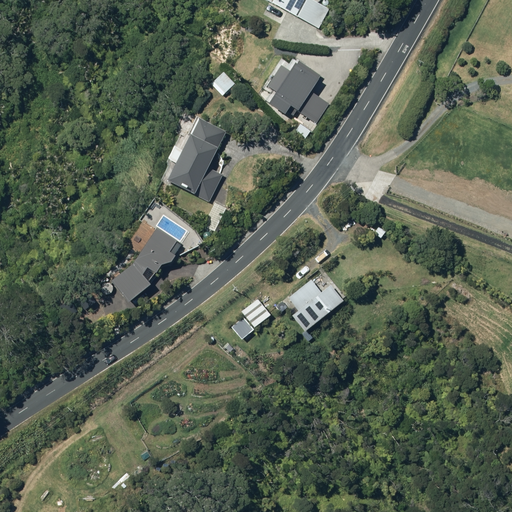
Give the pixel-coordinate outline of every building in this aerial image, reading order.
[(272,0),(270,3),(318,29),(328,10),(310,0),(272,0)] [(271,97),(263,108),(288,125),(295,115),(313,127),(327,106),(309,94),(318,80),(293,64),(285,76),(273,69),(260,90),(271,97)] [(210,85),(221,96),(233,85),(222,73),(210,85)] [(197,120),(166,182),(207,203),(221,176),(206,168),(224,133),(197,120)] [(213,205),(203,227),(216,233),(227,211),(213,205)] [(173,257),(180,246),(155,230),(131,265),(108,283),(126,305),(149,287),(140,277),(145,270),(153,275),(159,266),(168,265),(173,257)] [(297,308),(290,313),(302,329),(342,298),(330,283),(319,291),(310,278),(287,295),(297,308)] [(256,297),(241,309),(253,325),(268,313),(256,297)]
